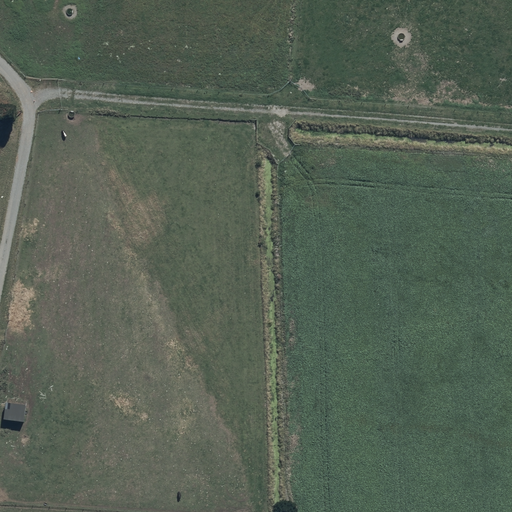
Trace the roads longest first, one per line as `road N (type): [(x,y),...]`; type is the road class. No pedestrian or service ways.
road 1 (track): [(26,98),(86,92),(511,129)]
road 2 (track): [(0,267),(30,112),(23,89),(0,64)]
